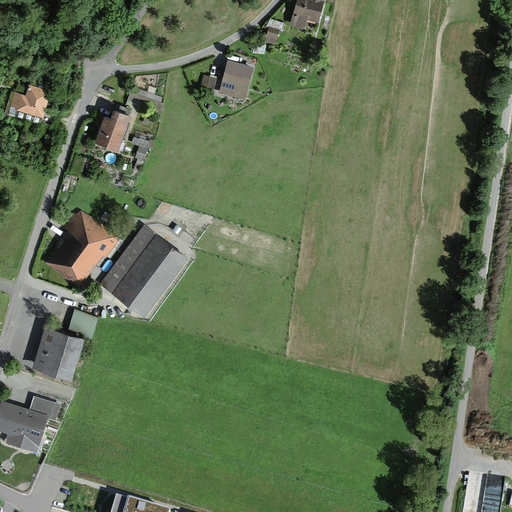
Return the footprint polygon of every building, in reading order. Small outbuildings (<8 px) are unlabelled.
[(318,19),(323,0),(299,0),(292,25),(303,28),(307,15),(318,19)] [(274,18),(271,27),(284,31),(287,22),(274,18)] [(273,43),(276,33),(267,31),(265,41),(273,43)] [(242,97),(251,67),(231,60),(222,90),(242,97)] [(203,85),(211,87),(213,78),(205,76),(203,85)] [(39,122),(48,90),(30,85),(27,96),(16,93),(11,114),(39,122)] [(158,110),(161,103),(130,92),(127,100),(158,110)] [(117,148),(129,113),(116,109),(113,117),(107,115),(98,142),(117,148)] [(147,149),(150,141),(135,135),(132,143),(147,149)] [(84,157),(74,154),(70,169),(80,172),(84,157)] [(80,215),(47,262),(78,283),(111,236),(80,215)] [(144,227),(104,282),(144,311),(184,256),(144,227)] [(69,333),(47,326),(35,364),(70,375),(82,335),(89,338),(96,317),(75,311),(69,333)] [(1,402),(0,405),(0,430),(9,434),(6,443),(37,453),(48,418),(55,421),(61,404),(34,395),(29,411),(1,402)] [(470,472),(464,511),(502,511),(507,477),(470,472)] [(163,511),(118,498),(113,511),(163,511)]
